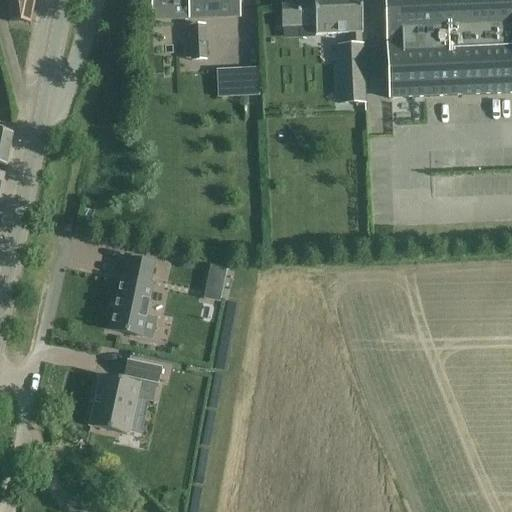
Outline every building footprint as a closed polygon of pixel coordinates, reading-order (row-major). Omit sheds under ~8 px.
[(30,24),(34,0),(7,0),(9,23),(20,22),(30,24)] [(151,0),(153,22),(174,21),(173,16),(189,16),(189,20),(238,18),(237,0),(151,0)] [(302,0),(280,1),(281,28),(315,27),(315,36),(348,34),(349,46),(349,61),(338,62),(340,105),(364,104),(362,46),(361,46),(360,34),(362,34),(360,0),(302,0)] [(511,0),(384,0),(387,42),(389,42),(389,45),(387,46),(389,100),(463,97),(511,94),(511,0)] [(189,27),(190,45),(205,45),(204,27),(189,27)] [(257,69),(239,70),(240,98),(258,97),(257,69)] [(0,165),(5,166),(12,133),(0,130),(0,165)] [(120,280),(109,331),(151,340),(155,320),(146,318),(146,314),(152,287),(149,286),(154,265),(127,260),(123,281),(120,280)] [(207,283),(223,286),(226,271),(210,268),(207,283)] [(99,377),(89,427),(128,436),(139,381),(157,384),(160,370),(127,362),(124,378),(126,378),(125,383),(99,377)] [(130,483),(116,499),(130,511),(145,496),(130,483)] [(77,501),(74,511),(95,511),(97,507),(77,501)]
